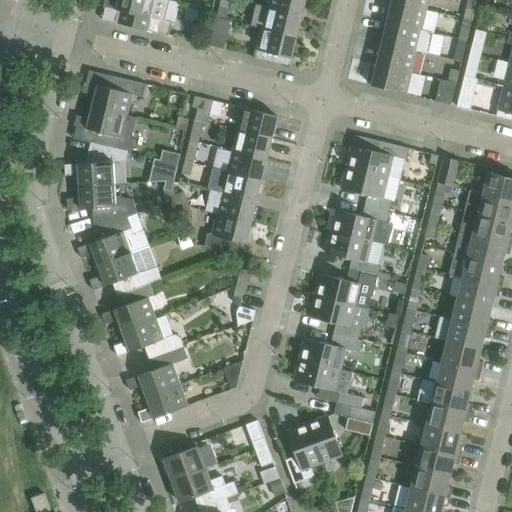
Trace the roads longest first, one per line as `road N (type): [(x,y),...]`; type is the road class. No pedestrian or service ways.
road 1 (residential): [(121,449),(236,406),(254,386),(322,101)]
road 2 (residential): [(121,449),(35,205),(32,168),(64,38)]
road 3 (residential): [(322,101),(64,38)]
road 4 (residential): [(0,249),(72,467)]
road 5 (residential): [(511,148),(322,101)]
road 6 (residential): [(481,511),(511,387)]
